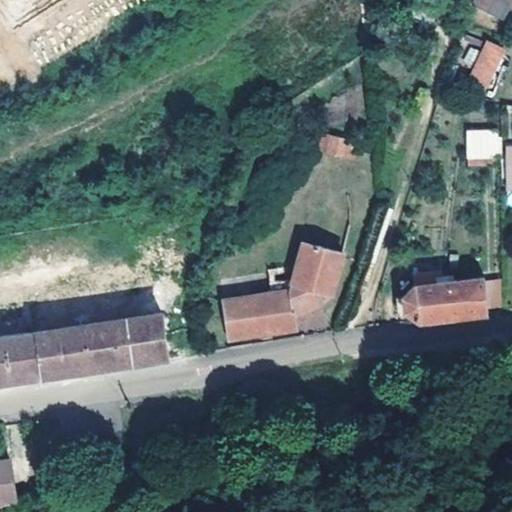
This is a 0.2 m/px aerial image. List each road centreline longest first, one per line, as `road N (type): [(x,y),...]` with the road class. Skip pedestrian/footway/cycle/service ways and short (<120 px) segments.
road 1 (residential): [(0,403),(511,318)]
road 2 (track): [(347,342),(425,95),(432,0)]
